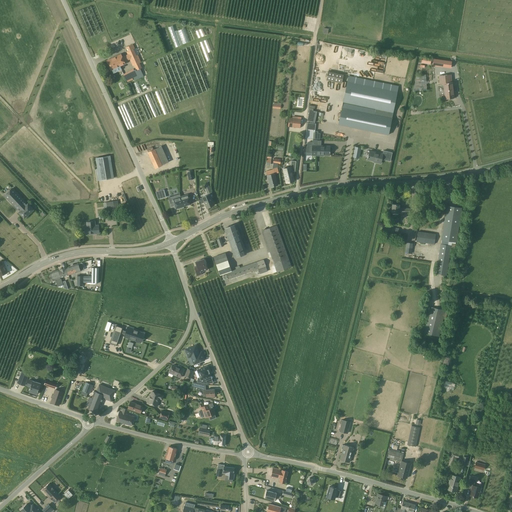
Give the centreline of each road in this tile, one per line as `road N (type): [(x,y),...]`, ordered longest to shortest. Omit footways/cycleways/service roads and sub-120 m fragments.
road 1 (tertiary): [(170,242),(296,194),(455,177),(511,162)]
road 2 (unclassified): [(170,242),(64,0)]
road 3 (unclassified): [(475,511),(245,454)]
road 4 (tertiary): [(0,288),(81,252),(170,242)]
road 5 (track): [(317,24),(296,194)]
road 6 (unclassified): [(245,454),(94,422)]
road 7 (unclassified): [(245,454),(193,312)]
road 8 (unclassified): [(94,422),(166,359),(193,312)]
road 9 (unclassified): [(0,506),(94,422)]
